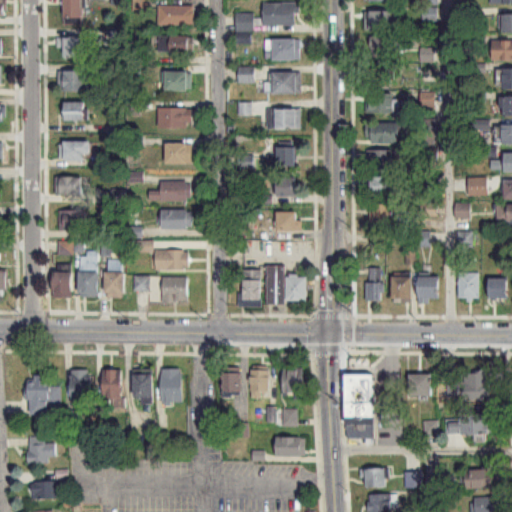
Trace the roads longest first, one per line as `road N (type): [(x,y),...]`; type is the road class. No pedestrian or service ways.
road 1 (residential): [(216,0),(220,334)]
road 2 (tertiary): [(330,0),(329,333)]
road 3 (residential): [(29,0),(34,331)]
road 4 (secondary): [(0,331),(329,333)]
road 5 (secondary): [(329,333),(511,335)]
road 6 (tertiary): [(329,333),(337,511)]
